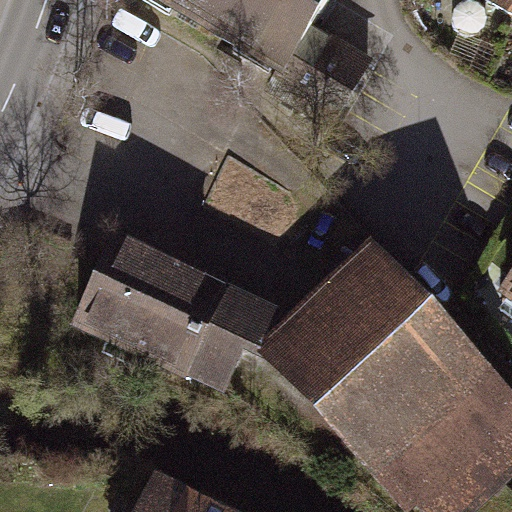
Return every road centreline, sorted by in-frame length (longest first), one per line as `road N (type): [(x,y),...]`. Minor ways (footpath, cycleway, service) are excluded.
road 1 (residential): [(384,229),(466,90),(383,19),(377,0)]
road 2 (secondary): [(0,114),(48,0)]
